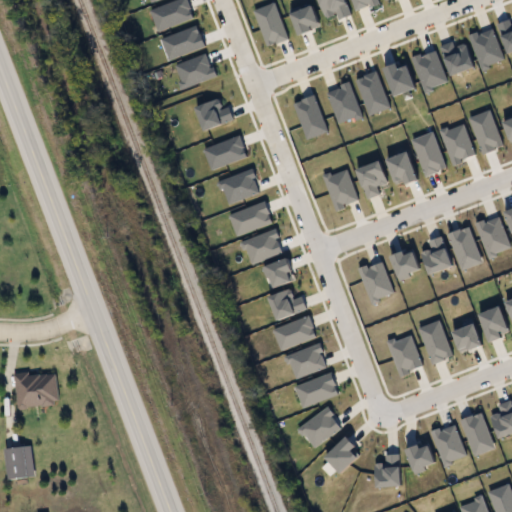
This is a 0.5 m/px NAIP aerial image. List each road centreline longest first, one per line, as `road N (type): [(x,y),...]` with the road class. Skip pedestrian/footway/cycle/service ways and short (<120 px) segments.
road 1 (primary): [(0,75),(168,511)]
road 2 (residential): [(386,405),(372,388),(224,0)]
road 3 (residential): [(254,80),(460,0)]
road 4 (residential): [(317,243),(511,167)]
road 5 (residential): [(511,360),(386,405)]
